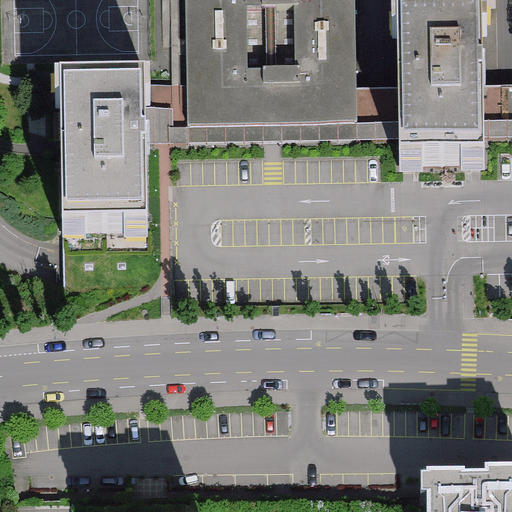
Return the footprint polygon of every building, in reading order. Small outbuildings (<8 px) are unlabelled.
[(190,141),(359,139),(359,92),(357,0),(188,0),(190,89),(190,141)] [(399,27),(400,91),(400,139),(401,168),(484,167),(483,141),(511,140),(511,95),(490,95),(489,26),(399,27)] [(190,141),(190,89),(64,90),(66,232),(149,232),(148,142),(190,141)] [(400,91),(359,92),(359,139),(400,139),(400,91)] [(511,476),(389,473),(388,500),(413,501),(413,511),(501,511),(502,496),(511,496),(511,476)] [(19,501),(18,511),(69,511),(70,504),(19,501)]
